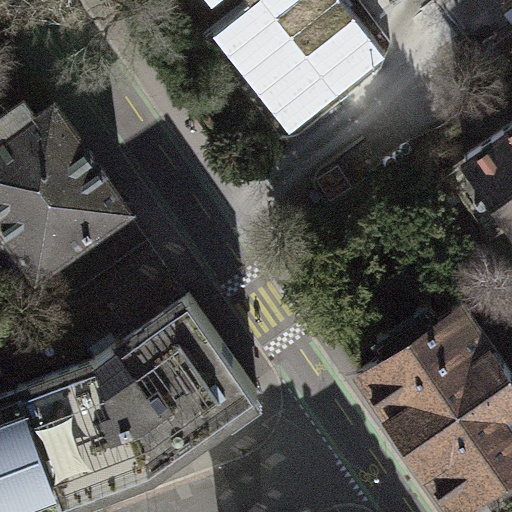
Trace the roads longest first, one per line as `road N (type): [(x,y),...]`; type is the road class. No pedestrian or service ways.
road 1 (residential): [(45,0),(370,461)]
road 2 (residential): [(236,511),(370,461)]
